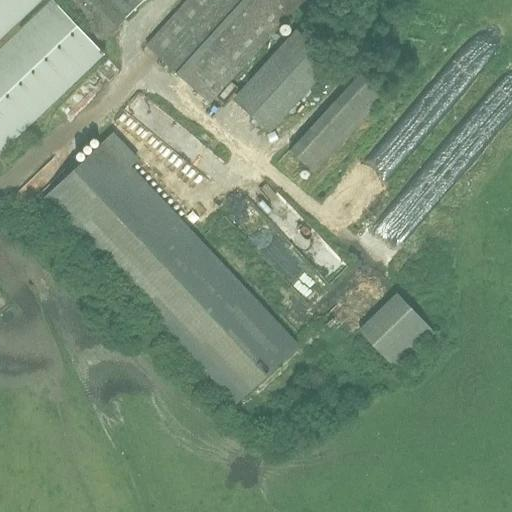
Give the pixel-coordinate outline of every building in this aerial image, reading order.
[(0,0),(0,153),(104,56),(51,0),(61,0),(102,42),(146,0),(0,0)] [(210,104),(305,0),(190,0),(147,47),(210,104)] [(333,65),(306,40),(242,110),(269,134),(333,65)] [(384,98),(360,76),(290,153),(314,175),(384,98)] [(296,347),(105,143),(43,202),(234,405),(296,347)] [(360,333),(395,369),(432,332),(397,296),(360,333)]
